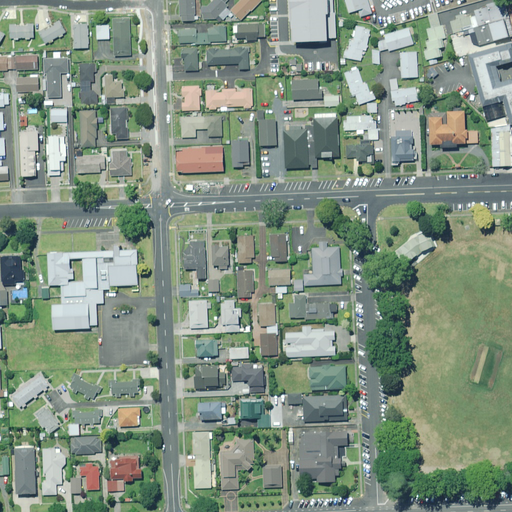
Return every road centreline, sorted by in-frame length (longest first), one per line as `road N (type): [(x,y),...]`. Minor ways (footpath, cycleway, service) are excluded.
road 1 (residential): [(367,195),(378,511)]
road 2 (residential): [(161,201),(367,195)]
road 3 (residential): [(161,201),(169,401)]
road 4 (residential): [(154,3),(161,201)]
road 5 (residential): [(154,3),(0,1)]
road 6 (residential): [(16,212),(161,201)]
road 7 (residential): [(367,195),(511,190)]
road 8 (residential): [(16,212),(12,84)]
